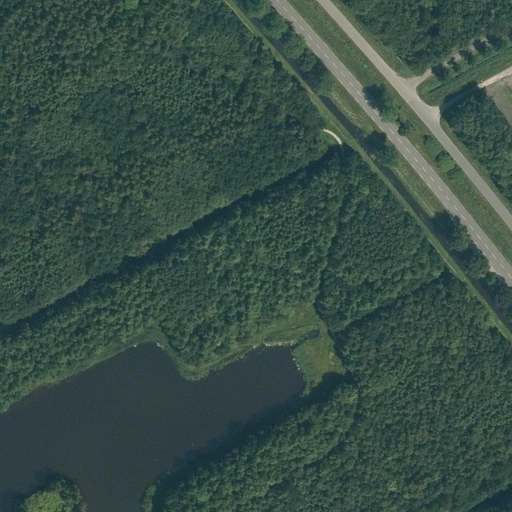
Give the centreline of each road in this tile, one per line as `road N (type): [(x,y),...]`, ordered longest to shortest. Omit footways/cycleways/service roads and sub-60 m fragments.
road 1 (secondary): [(511,277),(368,101),(272,0)]
road 2 (unclassified): [(511,226),(318,0)]
